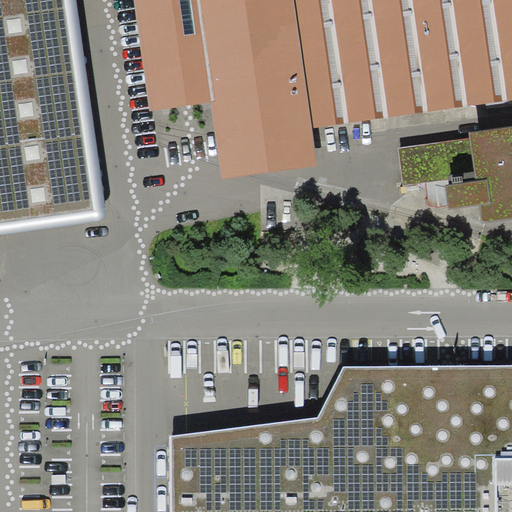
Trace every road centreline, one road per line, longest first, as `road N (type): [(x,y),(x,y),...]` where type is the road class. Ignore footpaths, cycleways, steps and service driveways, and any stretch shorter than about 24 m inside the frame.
road 1 (unclassified): [(0,324),(511,314)]
road 2 (unknown): [(74,321),(84,511)]
